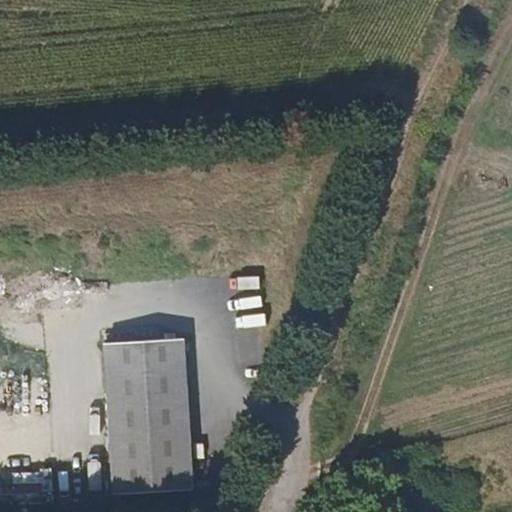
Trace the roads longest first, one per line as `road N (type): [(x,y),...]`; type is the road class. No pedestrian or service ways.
road 1 (track): [(465,0),(409,106),(320,385)]
road 2 (unclassified): [(277,511),(320,385)]
